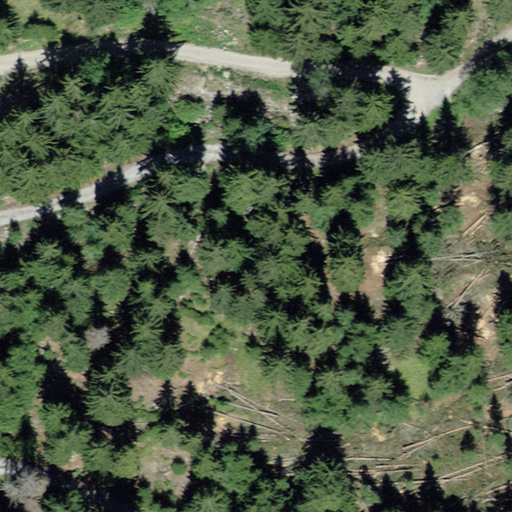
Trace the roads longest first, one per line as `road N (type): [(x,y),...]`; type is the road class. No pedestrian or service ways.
road 1 (track): [(0,220),(163,149),(285,151),(357,139),(426,107),(431,94),(419,77),(137,49),(0,68)]
road 2 (track): [(129,511),(74,483),(0,467)]
